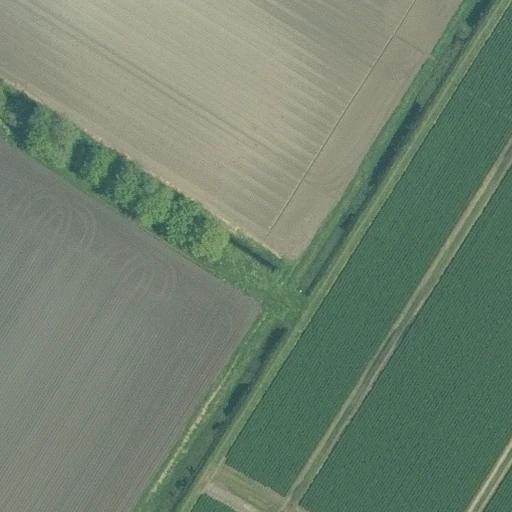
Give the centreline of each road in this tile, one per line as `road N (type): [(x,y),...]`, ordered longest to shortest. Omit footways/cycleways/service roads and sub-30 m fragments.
road 1 (track): [(463,0),(137,511)]
road 2 (track): [(263,311),(0,136)]
